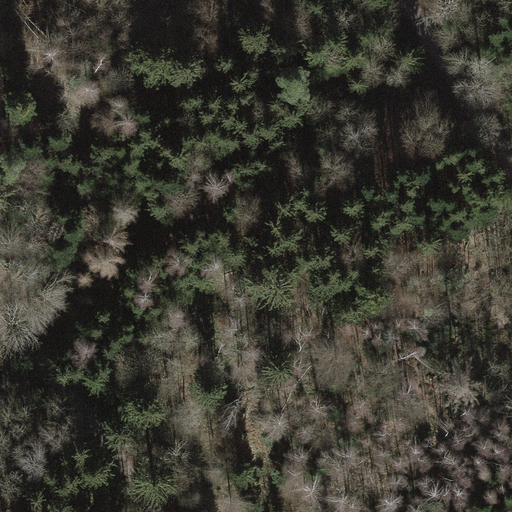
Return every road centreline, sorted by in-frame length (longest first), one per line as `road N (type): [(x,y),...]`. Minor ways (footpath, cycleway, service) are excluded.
road 1 (track): [(0,315),(47,350),(162,511)]
road 2 (track): [(511,167),(408,0)]
